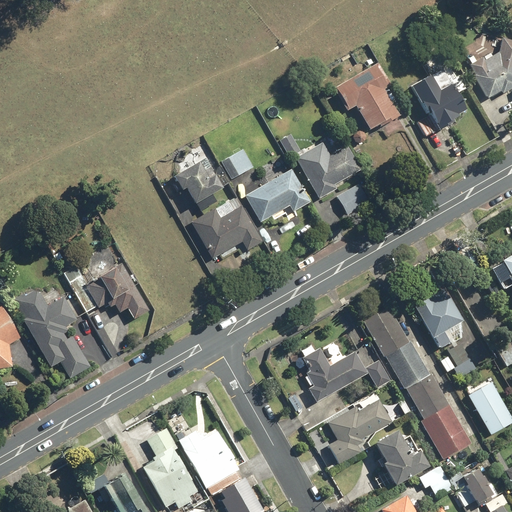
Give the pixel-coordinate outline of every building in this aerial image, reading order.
[(468,69),(485,100),(511,85),(511,41),(501,40),(499,52),(468,69)] [(387,88),(375,65),(330,89),(342,111),(351,107),(365,133),(395,116),(381,91),(387,88)] [(408,89),(434,134),(465,116),(439,71),(408,89)] [(297,152),(288,135),(278,141),(287,157),(297,152)] [(344,146),(326,156),(320,144),(305,152),(305,153),(292,160),(315,200),(332,191),(330,187),(340,180),(358,170),(344,146)] [(250,168),(239,150),(220,161),(230,179),(250,168)] [(173,177),(189,206),(217,190),(201,161),(173,177)] [(306,202),(288,171),(247,194),(265,225),(306,202)] [(332,198),(343,217),(366,204),(355,185),(332,198)] [(213,258),(239,242),(244,251),(259,242),(254,233),(255,233),(233,196),(191,221),(213,258)] [(511,255),(500,262),(502,264),(491,270),(503,290),(511,285),(511,255)] [(75,264),(62,272),(85,312),(96,306),(97,308),(105,303),(107,307),(112,304),(117,313),(125,308),(132,319),(147,310),(120,263),(86,283),(75,264)] [(47,306),(35,286),(12,300),(23,319),(21,320),(48,368),(58,363),(68,380),(90,367),(72,336),(65,339),(62,333),(66,331),(64,326),(75,320),(62,297),(47,306)] [(409,307),(428,340),(458,323),(439,290),(409,307)] [(0,304),(0,303),(0,368),(12,367),(8,344),(19,338),(0,304)] [(362,322),(380,357),(405,344),(387,309),(362,322)] [(511,337),(493,348),(503,367),(511,362),(511,337)] [(409,343),(383,358),(401,390),(427,375),(409,343)] [(458,344),(446,351),(460,375),(472,368),(458,344)] [(350,354),(326,367),(316,349),(297,360),(308,378),(302,381),(314,403),(362,376),(350,354)] [(445,357),(437,361),(444,374),(452,370),(445,357)] [(376,362),(363,369),(373,388),(386,381),(376,362)] [(430,376),(402,391),(417,419),(445,405),(430,376)] [(511,421),(490,383),(466,397),(489,436),(511,423),(511,421)] [(295,394),(285,400),(293,414),(303,408),(295,394)] [(351,444),(389,423),(374,397),(326,425),(335,441),(326,446),(336,464),(356,454),(351,444)] [(448,406),(420,422),(442,461),(470,445),(448,406)] [(151,461),(140,467),(163,508),(172,503),(176,509),(190,501),(190,503),(203,496),(198,488),(194,490),(172,451),(177,448),(165,428),(144,439),(154,456),(150,458),(151,461)] [(193,430),(175,440),(203,489),(206,488),(210,495),(239,478),(235,471),(236,470),(214,431),(198,440),(193,430)] [(389,484),(422,470),(414,453),(405,458),(393,433),(369,445),(389,484)] [(511,465),(503,471),(511,487),(511,465)] [(429,499),(449,489),(438,468),(418,478),(429,499)] [(457,479),(472,505),(486,496),(471,470),(457,479)] [(144,511),(122,474),(101,487),(115,511),(144,511)] [(261,511),(243,477),(218,491),(229,511),(261,511)] [(412,511),(404,498),(378,511),(439,511),(437,508),(429,511),(412,511)] [(66,511),(90,511),(83,500),(66,510),(66,511)]
